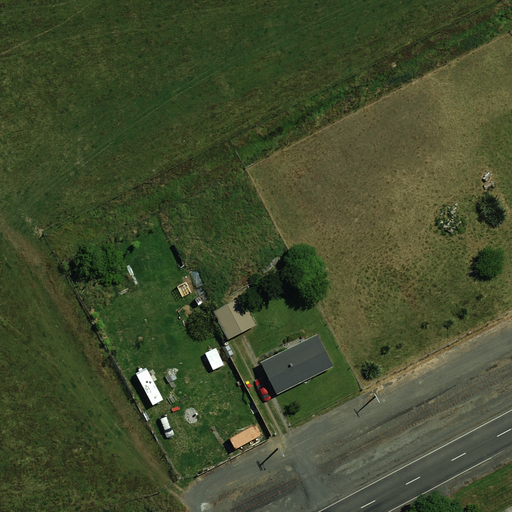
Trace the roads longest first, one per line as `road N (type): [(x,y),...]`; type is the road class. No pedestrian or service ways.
road 1 (residential): [(217,487),(511,336)]
road 2 (secondary): [(511,428),(351,511)]
